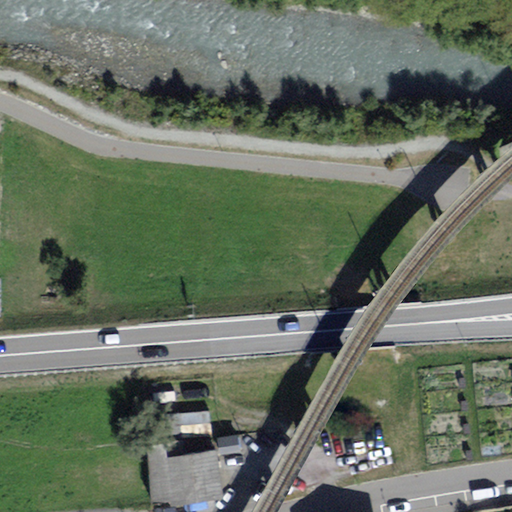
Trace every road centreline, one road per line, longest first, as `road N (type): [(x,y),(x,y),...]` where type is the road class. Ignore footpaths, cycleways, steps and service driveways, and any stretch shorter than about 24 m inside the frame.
road 1 (primary): [(511,316),(0,355)]
road 2 (residential): [(511,472),(298,511)]
